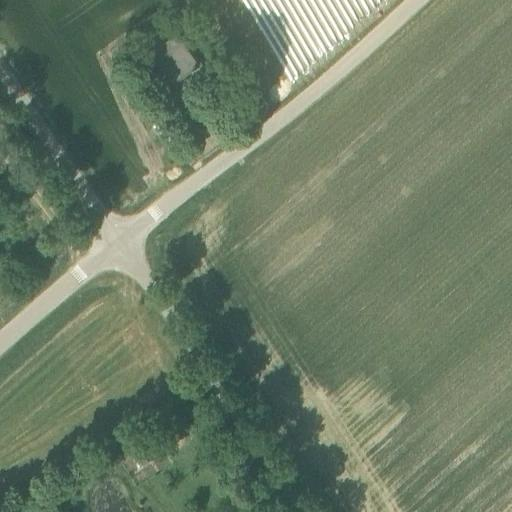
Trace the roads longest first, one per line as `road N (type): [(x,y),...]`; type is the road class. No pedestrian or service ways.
road 1 (unclassified): [(117,243),(324,84),(417,0)]
road 2 (unclassified): [(300,511),(117,243)]
road 3 (unclassified): [(117,243),(0,66)]
road 4 (unclassified): [(0,347),(117,243)]
